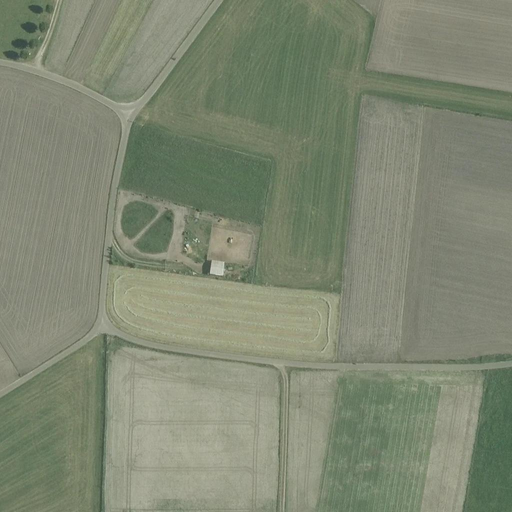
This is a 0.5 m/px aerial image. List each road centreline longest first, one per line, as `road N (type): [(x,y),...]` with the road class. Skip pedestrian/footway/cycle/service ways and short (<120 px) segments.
road 1 (unclassified): [(105,325),(157,348),(289,365),(511,364)]
road 2 (unclassified): [(105,325),(108,212),(132,112)]
road 3 (unclassified): [(132,112),(0,62)]
road 4 (unclassified): [(132,112),(217,0)]
road 5 (unclassified): [(0,395),(105,325)]
